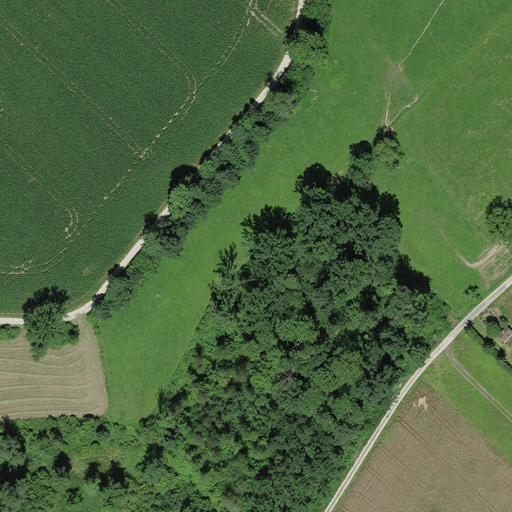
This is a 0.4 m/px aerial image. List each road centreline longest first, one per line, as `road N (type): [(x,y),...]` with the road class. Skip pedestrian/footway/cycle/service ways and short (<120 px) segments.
road 1 (track): [(0,321),(81,313),(294,49),(297,0)]
road 2 (track): [(511,281),(408,385),(328,511)]
